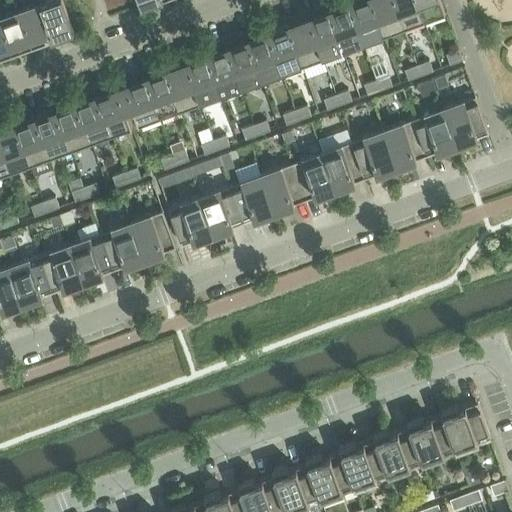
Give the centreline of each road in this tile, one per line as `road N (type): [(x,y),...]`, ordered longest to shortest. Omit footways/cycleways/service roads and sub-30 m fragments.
road 1 (residential): [(0,355),(511,170)]
road 2 (residential): [(37,511),(470,354),(487,354),(511,381)]
road 3 (residential): [(0,85),(238,0)]
